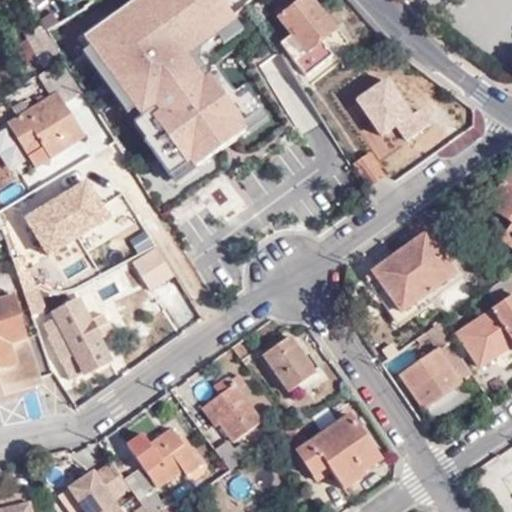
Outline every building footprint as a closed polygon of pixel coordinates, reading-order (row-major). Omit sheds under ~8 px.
[(128,6),(85,38),(92,47),(136,108),(142,117),(154,134),(146,140),(144,141),(170,177),(190,162),(195,168),(220,150),(224,147),(222,143),(229,138),(231,142),(236,139),(246,132),(242,125),(262,111),(245,87),(227,100),(224,95),(209,74),(205,69),(197,75),(189,64),(193,42),(202,36),(208,44),(218,37),(237,22),(233,16),(229,19),(214,0),(141,0),(144,3),(132,12),(128,6)] [(131,0),(126,4),(128,6),(132,12),(144,3),(141,0),(131,0)] [(233,16),(220,0),(214,0),(229,19),(233,16)] [(307,78),(332,57),(321,41),(333,31),(308,0),(303,0),(299,3),(296,0),(285,0),(271,10),(292,36),(281,45),(307,78)] [(237,22),(218,37),(223,45),(243,31),(237,22)] [(41,70),(59,60),(40,23),(22,32),(41,70)] [(202,36),(193,42),(189,64),(197,75),(205,69),(199,61),(201,48),(208,44),(202,36)] [(92,47),(84,53),(127,114),(136,108),(92,47)] [(61,64),(41,77),(52,94),(5,124),(26,158),(42,147),(50,159),(84,138),(63,104),(79,94),(61,64)] [(217,68),(209,74),(224,95),(232,89),(217,68)] [(262,111),(242,125),(246,132),(247,133),(268,119),(262,111)] [(142,117),(134,123),(146,140),(154,134),(142,117)] [(229,138),(222,143),(224,147),(220,150),(221,151),(236,140),(236,139),(231,142),(229,138)] [(368,187),(384,176),(368,153),(353,164),(368,187)] [(190,162),(170,177),(176,185),(196,170),(195,168),(190,162)] [(500,240),(511,247),(511,177),(507,174),(485,205),(511,223),(500,240)] [(360,281),(376,304),(390,295),(403,313),(454,276),(425,234),(360,281)] [(36,259),(37,262),(73,239),(72,237),(36,259)] [(73,239),(37,262),(47,279),(84,256),(73,239)] [(13,261),(18,274),(27,269),(17,242),(8,245),(13,261)] [(148,292),(172,276),(155,250),(131,264),(148,292)] [(18,274),(24,294),(35,288),(28,268),(27,269),(18,274)] [(511,273),(493,286),(486,291),(495,303),(511,291),(511,273)] [(24,294),(32,317),(45,312),(35,287),(35,288),(24,294)] [(511,296),(456,333),(481,371),(511,351),(511,296)] [(0,390),(37,379),(25,339),(12,297),(0,301),(0,390)] [(79,303),(52,318),(53,322),(45,326),(55,345),(49,348),(57,364),(73,356),(82,375),(110,360),(79,303)] [(89,311),(98,335),(109,331),(101,307),(89,311)] [(438,324),(425,333),(437,350),(400,375),(432,422),(471,395),(463,383),(472,376),(438,324)] [(315,375),(291,338),(264,356),(289,393),(315,375)] [(231,444),(263,422),(244,396),(250,391),(239,375),(226,382),(231,388),(201,408),(216,430),(220,427),(231,444)] [(37,379),(0,390),(0,399),(39,387),(37,379)] [(297,425),(291,430),(286,432),(299,450),(295,454),(316,484),(330,474),(343,493),(365,477),(362,474),(380,462),(350,418),(310,444),(297,425)] [(126,445),(157,488),(182,471),(186,477),(203,466),(187,443),(183,446),(172,432),(151,445),(143,434),(126,445)] [(226,446),(215,452),(229,472),(252,455),(245,445),(232,454),(226,446)] [(125,485),(112,465),(97,475),(94,472),(70,488),(84,511),(119,511),(113,502),(129,491),(125,485)] [(125,485),(129,491),(137,502),(154,491),(142,473),(125,485)] [(84,511),(70,488),(58,495),(69,511),(84,511)] [(154,491),(137,502),(141,508),(144,511),(162,511),(166,509),(154,491)] [(31,511),(28,495),(0,500),(0,511),(31,511)]
